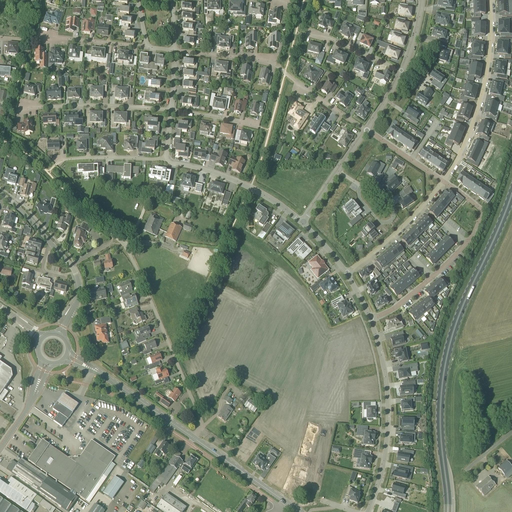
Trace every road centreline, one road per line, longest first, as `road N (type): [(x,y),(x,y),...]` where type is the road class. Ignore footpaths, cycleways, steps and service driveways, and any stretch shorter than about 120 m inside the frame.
road 1 (primary): [(446,511),(439,407),(447,351),(511,193)]
road 2 (residential): [(443,181),(480,209),(472,234),(431,277),(371,319)]
road 3 (residential): [(198,427),(121,243)]
road 4 (residential): [(368,511),(388,410),(371,319)]
road 5 (residential): [(488,0),(481,96),(443,181)]
road 6 (residential): [(170,111),(17,111)]
road 7 (residential): [(302,221),(250,186),(164,159)]
road 8 (tertiary): [(192,437),(66,355)]
road 9 (residential): [(443,181),(346,273)]
